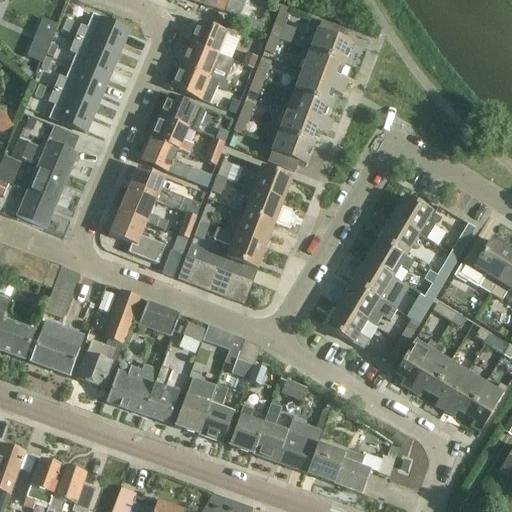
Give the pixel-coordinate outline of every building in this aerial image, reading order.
[(200,0),(198,5),(238,20),(245,0),(200,0)] [(295,42),(301,26),(313,30),(321,5),(306,0),(294,0),(282,38),(295,42)] [(280,8),(275,23),(269,38),(278,41),(289,11),(280,8)] [(242,14),(232,40),(245,45),(255,19),(242,14)] [(79,27),(75,41),(117,59),(128,32),(92,17),(87,30),(79,27)] [(65,23),(61,34),(68,37),(73,26),(65,23)] [(347,34),(319,23),(308,53),(343,66),(351,46),(343,43),(347,34)] [(199,24),(189,47),(220,59),(229,35),(226,34),(199,24)] [(278,41),(269,38),(263,53),(282,60),(288,45),(278,41)] [(75,41),(69,53),(76,55),(72,68),(107,83),(117,59),(75,41)] [(49,46),(44,57),(52,60),(56,49),(50,47),(49,46)] [(220,59),(189,47),(179,69),(223,86),(223,85),(227,75),(211,69),(214,62),(218,63),(220,59)] [(343,66),(308,53),(301,73),(344,90),(347,82),(338,79),(343,66)] [(44,57),(40,68),(41,69),(47,72),(52,60),(44,57)] [(268,66),(259,63),(254,78),(262,82),(268,66)] [(59,77),(53,90),(96,109),(107,83),(72,68),(66,80),(59,77)] [(223,86),(179,69),(170,92),(207,106),(215,89),(226,93),(228,88),(223,85),(223,86)] [(344,90),(301,73),(293,93),(328,107),(332,94),(341,98),(344,90)] [(262,82),(254,78),(248,93),(256,97),(262,82)] [(39,85),(34,96),(42,99),(46,88),(39,85)] [(53,90),(48,104),(53,107),(48,120),(85,135),(96,109),(53,90)] [(19,119),(30,99),(14,91),(3,111),(19,119)] [(328,107),(293,93),(285,114),(329,130),(331,123),(323,119),(328,107)] [(167,97),(158,120),(186,131),(195,135),(203,118),(205,112),(167,97)] [(253,107),(244,103),(238,119),(247,122),(253,107)] [(0,133),(8,137),(15,121),(13,120),(0,114),(0,133)] [(329,130),(285,114),(278,134),(312,147),(317,135),(326,138),(329,130)] [(247,122),(238,119),(232,134),(241,137),(247,122)] [(149,141),(148,142),(176,153),(187,158),(191,147),(181,143),(186,131),(158,120),(148,141),(149,141)] [(214,142),(223,145),(227,135),(218,132),(214,142)] [(312,147),(278,134),(266,163),(294,174),(297,165),(304,168),(312,147)] [(210,141),(202,164),(214,168),(222,145),(210,141)] [(171,164),(176,153),(148,142),(139,165),(166,176),(166,175),(206,191),(210,179),(171,164)] [(47,143),(37,169),(66,181),(76,156),(47,143)] [(18,144),(12,156),(30,164),(35,152),(18,144)] [(4,158),(0,166),(0,180),(11,185),(20,164),(4,158)] [(221,164),(215,179),(224,182),(230,167),(221,164)] [(37,169),(26,193),(55,206),(66,181),(37,169)] [(159,191),(164,180),(137,169),(127,192),(154,203),(186,216),(195,219),(199,207),(159,191)] [(291,181),(260,169),(251,192),(282,204),(291,181)] [(215,179),(210,194),(218,197),(224,182),(215,179)] [(154,203),(127,192),(118,214),(145,225),(163,232),(166,223),(149,216),(154,203)] [(243,215),(274,227),(282,204),(251,192),(243,215)] [(44,231),(55,206),(26,193),(16,218),(44,231)] [(390,221),(417,238),(424,241),(432,227),(436,226),(439,221),(403,199),(390,221)] [(204,208),(198,224),(207,227),(213,212),(204,208)] [(145,225),(118,214),(108,238),(130,246),(127,255),(156,267),(164,248),(140,238),(145,225)] [(234,237),(265,249),(274,227),(243,215),(234,237)] [(195,219),(186,216),(177,239),(186,242),(195,219)] [(404,259),(417,238),(390,221),(377,242),(404,259)] [(198,224),(193,239),(201,242),(207,227),(198,224)] [(265,249),(234,237),(216,230),(211,241),(230,248),(225,260),(254,271),(256,272),(265,249)] [(462,234),(449,257),(457,261),(470,239),(462,234)] [(488,296),(511,257),(511,256),(489,243),(487,246),(476,239),(453,278),(464,285),(466,283),(488,296)] [(377,242),(363,264),(391,281),(399,268),(407,274),(413,264),(404,259),(377,242)] [(218,271),(229,275),(240,280),(250,283),(254,271),(225,260),(190,247),(185,259),(196,263),(207,267),(218,271)] [(0,272),(7,275),(15,253),(4,248),(0,258),(0,272)] [(160,276),(172,280),(181,257),(169,252),(160,276)] [(18,279),(26,257),(15,253),(7,275),(18,279)] [(26,257),(18,279),(30,283),(38,261),(26,257)] [(444,283),(457,261),(449,257),(436,278),(444,283)] [(511,257),(488,296),(500,303),(507,291),(511,293),(511,308),(511,309),(511,308),(511,257)] [(196,263),(185,259),(176,282),(188,286),(196,263)] [(38,261),(30,283),(41,287),(49,265),(38,261)] [(196,263),(188,286),(199,290),(207,267),(196,263)] [(391,281),(363,264),(350,286),(378,302),(391,281)] [(49,265),(41,287),(52,291),(52,292),(60,269),(49,265)] [(207,267),(199,290),(210,295),(218,271),(207,267)] [(61,321),(78,276),(60,269),(52,292),(52,291),(43,315),(61,321)] [(218,271),(210,295),(221,299),(229,275),(218,271)] [(229,275),(221,299),(232,303),(240,280),(229,275)] [(423,300),(431,305),(444,283),(436,278),(423,300)] [(250,283),(240,280),(232,303),(243,307),(252,284),(250,283)] [(386,307),(378,302),(350,286),(337,307),(365,324),(372,312),(380,317),(386,307)] [(114,322),(107,341),(116,344),(121,346),(121,345),(137,300),(119,293),(109,320),(114,322)] [(431,305),(423,300),(418,297),(405,318),(410,321),(418,326),(431,305)] [(0,301),(0,353),(22,361),(34,329),(29,328),(28,331),(1,321),(7,304),(0,301)] [(137,326),(170,338),(179,317),(146,304),(137,326)] [(432,313),(450,324),(455,316),(436,305),(432,313)] [(358,336),(365,324),(337,307),(324,329),(362,352),(369,342),(358,336)] [(460,330),(465,322),(455,316),(450,324),(460,330)] [(397,343),(405,348),(418,326),(410,321),(397,343)] [(181,323),(176,335),(199,346),(205,333),(181,323)] [(210,329),(205,343),(228,352),(234,339),(234,338),(210,329)] [(474,339),(484,345),(489,337),(479,331),(474,339)] [(495,351),(500,343),(489,337),(484,345),(495,351)] [(39,338),(30,364),(67,378),(80,343),(68,339),(65,347),(39,338)] [(231,375),(248,381),(253,368),(259,350),(243,344),(244,343),(234,339),(228,352),(224,365),(233,368),(231,375)] [(90,343),(76,382),(99,390),(109,364),(114,366),(119,354),(90,343)] [(392,370),(405,348),(397,343),(384,365),(392,370)] [(413,344),(394,376),(402,381),(399,387),(408,392),(431,354),(413,344)] [(507,364),(510,360),(511,356),(511,350),(507,348),(500,359),(507,364)] [(422,393),(429,397),(449,365),(431,354),(408,392),(418,398),(422,393)] [(443,413),(466,376),(449,365),(429,397),(437,402),(434,408),(443,413)] [(264,372),(253,368),(248,381),(247,383),(259,387),(264,372)] [(143,418),(143,417),(142,417),(153,386),(138,381),(141,373),(129,369),(126,376),(116,373),(105,404),(143,418)] [(142,417),(143,417),(166,426),(178,392),(174,390),(172,394),(163,391),(170,373),(160,370),(153,386),(142,417)] [(457,414),(464,418),(484,386),(466,376),(443,413),(453,419),(457,414)] [(188,389),(174,428),(197,437),(213,394),(215,388),(191,380),(188,389)] [(286,382),(281,395),(299,402),(305,389),(286,382)] [(479,435),(502,397),(484,386),(464,418),(472,423),(469,429),(479,435)] [(215,388),(213,394),(197,437),(221,446),(232,416),(219,411),(225,392),(215,388)] [(270,406),(262,426),(251,456),(275,465),(305,476),(316,446),(271,429),(278,409),(270,406)] [(227,448),(251,456),(262,426),(248,421),(252,412),(242,409),(227,448)] [(511,410),(500,431),(511,437),(511,436),(511,410)] [(45,457),(51,440),(41,436),(35,453),(45,457)] [(360,496),(361,495),(369,472),(342,462),(344,456),(316,446),(305,476),(360,496)] [(0,493),(8,497),(18,471),(23,456),(0,447),(0,493)] [(511,452),(500,473),(511,480),(511,452)] [(34,460),(23,456),(18,471),(29,475),(34,460)] [(29,502),(47,508),(47,509),(61,470),(38,461),(21,507),(26,509),(29,502)] [(61,470),(47,509),(47,508),(45,511),(60,511),(63,504),(73,507),(70,511),(86,511),(95,490),(82,486),(85,478),(62,469),(61,470)] [(128,511),(133,499),(120,494),(122,489),(121,488),(111,511),(128,511)]
